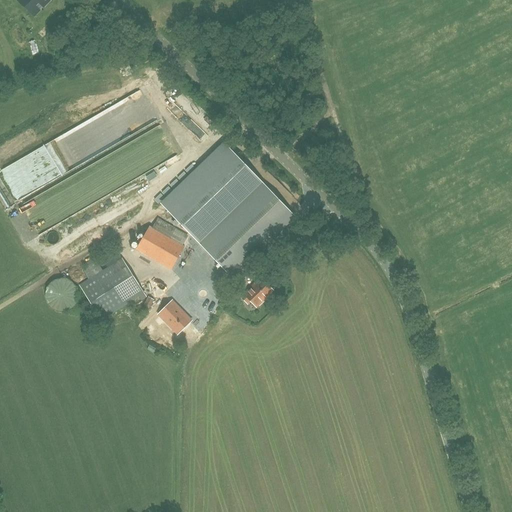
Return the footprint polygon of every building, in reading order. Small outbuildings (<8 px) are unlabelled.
[(127,138),(37,184),(42,193),(20,204),(28,218),(39,216),(24,224),(48,221),(42,223),(34,225),(35,227),(38,234),(60,223),(59,218),(64,215),(63,208),(91,194),(97,193),(96,191),(105,186),(107,189),(115,188),(122,184),(123,185),(138,178),(141,183),(148,180),(127,138)] [(225,141),(160,200),(231,277),(296,217),(225,141)] [(149,227),(136,250),(171,270),(184,247),(182,245),(187,237),(157,219),(152,228),(149,227)] [(144,293),(122,258),(117,251),(103,260),(108,268),(103,271),(97,261),(86,267),(82,270),(89,280),(79,286),(101,320),(139,296),(142,301),(147,297),(144,293)] [(256,307),(264,300),(270,307),(277,299),(271,293),(273,291),(262,279),(252,288),(251,287),(241,297),(247,303),(250,301),(256,307)] [(49,308),(71,307),(70,281),(47,282),(49,308)] [(175,299),(182,293),(172,283),(166,290),(175,299)] [(148,311),(154,300),(148,296),(142,308),(148,311)] [(189,322),(177,309),(178,308),(172,301),(158,314),(174,330),(178,334),(183,329),(189,322)]
